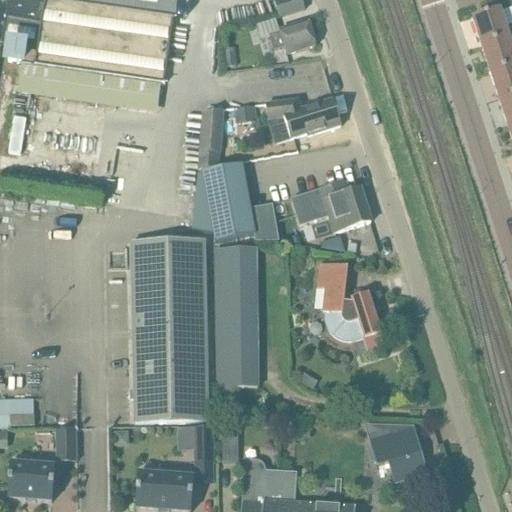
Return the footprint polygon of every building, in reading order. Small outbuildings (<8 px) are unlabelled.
[(9,0),(1,46),(11,47),(8,63),(133,82),(130,112),(157,116),(159,99),(151,98),(153,85),(164,87),(169,55),(168,54),(172,23),(175,23),(175,22),(174,21),(176,0),(9,0)] [(290,0),(275,4),(279,19),(305,12),(301,0),(290,0)] [(501,11),(472,20),(481,47),(509,38),(501,11)] [(286,57),(316,49),(309,24),(269,36),(274,53),(284,50),(286,57)] [(511,46),(509,38),(481,47),(490,74),(511,66),(511,46)] [(224,52),(226,69),(238,67),(236,51),(224,52)] [(511,66),(490,74),(499,101),(511,96),(511,66)] [(511,96),(499,101),(508,128),(511,126),(511,96)] [(298,103),(266,107),(268,122),(275,147),(291,142),(307,137),(307,138),(308,138),(308,139),(322,134),(341,129),(333,102),(314,108),(302,112),(301,112),(298,103)] [(256,109),(234,112),(236,127),(257,125),(256,109)] [(203,111),(198,153),(220,155),(225,114),(203,111)] [(7,154),(22,155),(25,120),(10,118),(7,154)] [(198,179),(192,232),(213,236),(215,245),(257,237),(244,167),(201,175),(202,178),(198,179)] [(348,195),(345,184),(306,197),(314,222),(314,223),(328,219),(334,237),(371,225),(360,191),(348,195)] [(340,240),(320,246),(322,251),(345,254),(340,240)] [(135,425),(208,425),(206,243),(132,244),(135,425)] [(377,248),(366,251),(368,258),(380,260),(377,248)] [(216,391),(257,390),(254,250),(213,251),(216,391)] [(356,343),(363,340),(368,354),(386,348),(369,296),(351,302),(352,306),(344,305),(348,270),(320,267),(317,291),(324,292),(322,315),(325,315),(325,319),(325,322),(326,324),(326,326),(327,329),(328,331),(330,335),(333,337),(338,341),(341,342),(344,343),(347,344),(351,343),(356,343)] [(0,429),(33,428),(32,400),(0,401),(0,429)] [(389,437),(370,443),(377,466),(390,462),(405,457),(411,476),(416,491),(431,487),(414,429),(386,429),(389,437)] [(196,466),(215,466),(215,430),(195,430),(196,466)] [(60,465),(77,464),(76,431),(60,432),(60,465)] [(222,443),(222,465),(238,465),(238,443),(222,443)] [(246,472),(245,472),(243,505),(242,505),(241,511),(355,511),(356,510),(295,506),(297,475),(266,473),(266,470),(265,468),(264,467),(262,465),(261,464),(258,463),(257,463),(247,462),(246,472)] [(52,505),(55,469),(11,466),(8,501),(52,505)] [(136,511),(144,511),(191,511),(194,480),(139,475),(136,511)]
